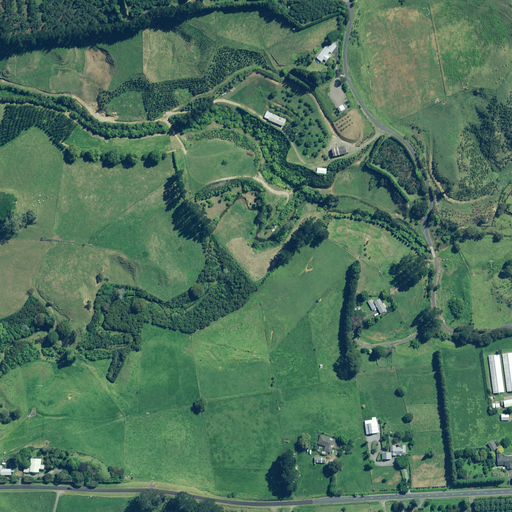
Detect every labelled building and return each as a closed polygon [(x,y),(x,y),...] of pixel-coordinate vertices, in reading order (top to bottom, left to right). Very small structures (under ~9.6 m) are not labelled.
[(327,61),(331,55),(332,54),(329,52),(330,51),(332,52),(337,45),(333,42),(328,47),(326,46),(317,57),(322,61),(324,58),(327,61)] [(384,303),(383,304),(380,298),(375,302),(376,305),(377,307),(378,307),(382,313),(387,310),(386,307),(384,303)] [(376,308),(372,299),(368,301),(373,310),(376,308)] [(507,392),(511,391),(511,352),(503,354),(507,392)] [(493,393),(504,392),(499,355),(489,356),(493,393)] [(366,434),(378,432),(376,419),(364,421),(366,434)] [(330,453),(334,439),(320,435),(318,443),(325,446),(324,451),(330,453)] [(493,451),(498,448),(493,440),(488,443),(493,451)] [(391,455),(406,455),(405,445),(400,445),(400,447),(395,447),(395,445),(390,446),(390,452),(382,453),(382,459),(391,459),(391,455)] [(511,456),(502,456),(502,454),(497,454),(498,465),(504,465),(504,466),(507,466),(507,469),(511,468),(511,456)] [(41,459),(31,459),(31,465),(25,465),(25,472),(39,472),(40,469),(41,469),(41,459)] [(2,470),(2,466),(0,466),(0,475),(11,476),(11,470),(2,470)]
